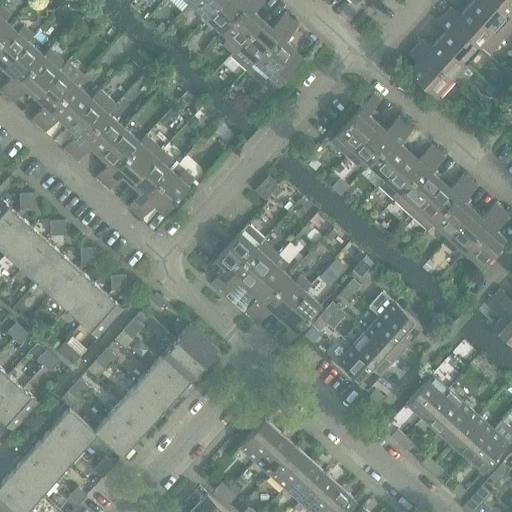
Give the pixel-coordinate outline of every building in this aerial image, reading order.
[(206,19),(223,0),(193,0),(190,5),(206,19)] [(222,34),(252,0),(223,0),(206,19),(222,34)] [(233,54),(264,20),(255,12),(266,0),(252,0),(222,34),(228,39),(223,44),(232,52),(233,54)] [(511,19),(490,0),(473,0),(467,8),(501,38),(511,26),(511,19)] [(511,0),(490,0),(511,19),(511,0)] [(0,38),(14,24),(8,19),(13,13),(2,3),(0,5),(0,38)] [(450,8),(443,16),(480,48),(487,55),(501,38),(467,8),(459,16),(450,8)] [(98,27),(107,17),(101,11),(100,12),(91,22),(98,27)] [(248,70),(292,20),(284,13),(272,27),(264,20),(233,54),(232,52),(230,54),(248,70)] [(443,16),(437,23),(446,31),(438,40),(466,65),(480,48),(443,16)] [(163,33),(169,26),(163,20),(156,27),(163,33)] [(263,83),(264,82),(275,92),(304,60),(294,52),(297,49),(287,41),(300,27),(292,20),(248,70),(263,83)] [(0,63),(4,67),(35,33),(25,23),(20,29),(14,24),(0,38),(0,63)] [(46,53),(45,53),(30,39),(36,33),(35,33),(4,67),(13,75),(0,88),(0,89),(7,96),(46,53)] [(421,40),(415,47),(451,81),(466,65),(438,40),(431,48),(421,40)] [(36,96),(67,61),(51,46),(45,53),(46,53),(7,96),(14,102),(27,88),(36,96)] [(415,47),(408,54),(417,62),(408,72),(436,97),(451,81),(415,47)] [(78,83),(85,74),(69,59),(67,61),(36,96),(45,104),(32,118),(39,125),(78,83)] [(494,90),(503,98),(509,90),(500,82),(494,90)] [(94,97),(92,96),(78,83),(39,125),(46,131),(59,117),(68,125),(94,97)] [(110,112),(109,111),(116,103),(100,88),(92,96),(94,97),(68,125),(76,133),(63,147),(72,154),(110,112)] [(499,102),(503,98),(494,90),(490,94),(499,102)] [(347,157),(377,123),(368,115),(381,101),(373,93),(335,136),(342,142),(336,148),(347,157)] [(253,115),(254,114),(261,107),(252,99),(245,107),(253,115)] [(100,154),(126,126),(110,112),(72,154),(78,160),(91,146),(100,154)] [(368,166),(406,124),(398,117),(386,131),(377,123),(347,157),(357,166),(362,160),(368,166)] [(466,121),(461,127),(470,134),(475,129),(466,121)] [(378,186),(409,152),(401,145),(414,131),(406,124),(368,166),(383,179),(378,185),(378,186)] [(103,183),(147,134),(146,134),(140,140),(126,126),(100,154),(108,162),(95,176),(103,183)] [(132,183),(163,149),(147,134),(103,183),(110,189),(123,175),(132,183)] [(395,200),(438,152),(431,146),(418,160),(409,152),(378,186),(395,200)] [(135,212),(173,169),(167,164),(173,158),(163,149),(132,183),(140,191),(127,205),(135,212)] [(410,215),(441,181),(433,173),(445,159),(438,152),(395,200),(410,215)] [(173,169),(135,212),(142,218),(155,204),(165,213),(196,178),(186,170),(180,176),(173,169)] [(270,175),(256,189),(266,198),(279,183),(270,175)] [(432,223),(470,181),(462,175),(450,189),(441,181),(410,215),(426,228),(431,222),(432,223)] [(443,243),(474,210),(465,202),(477,188),(470,181),(432,223),(448,237),(443,243)] [(20,194),(21,207),(33,193),(20,194)] [(21,208),(36,207),(35,193),(33,193),(21,207),(21,208)] [(0,230),(17,211),(2,198),(0,199),(0,230)] [(296,204),(290,198),(283,205),(290,211),(296,204)] [(464,252),(502,210),(495,204),(482,217),(474,210),(443,243),(453,253),(459,247),(464,252)] [(502,210),(464,252),(481,267),(506,239),(497,230),(509,217),(502,210)] [(0,248),(6,254),(33,226),(17,211),(0,230),(0,248)] [(51,221),(52,233),(63,220),(51,221)] [(52,236),(67,235),(66,220),(63,220),(52,233),(52,236)] [(263,240),(263,239),(264,237),(249,222),(241,231),(216,259),(225,268),(212,282),(219,288),(263,240)] [(21,268),(47,239),(33,226),(6,254),(21,268)] [(36,281),(62,253),(47,239),(21,268),(36,281)] [(248,289),(279,254),(263,240),(219,288),(227,295),(239,281),(248,289)] [(81,248),(82,261),(94,247),(81,248)] [(82,262),(96,262),(96,247),(94,247),(82,261),(82,262)] [(51,295),(77,266),(62,253),(36,281),(51,295)] [(250,317),(289,274),(284,270),(290,263),(279,254),(248,289),(257,296),(244,311),(250,317)] [(335,259),(327,267),(337,277),(345,268),(335,259)] [(424,266),(429,271),(436,263),(430,259),(424,266)] [(65,308),(92,280),(77,266),(51,295),(65,308)] [(311,283),(295,268),(289,274),(250,317),(258,324),(272,309),(281,317),(311,283)] [(112,275),(112,288),(125,274),(112,275)] [(112,290),(127,289),(126,274),(125,274),(112,288),(112,290)] [(345,287),(353,294),(361,285),(353,278),(345,287)] [(82,323),(108,294),(92,280),(65,308),(82,323)] [(276,339),(284,346),(322,304),(307,291),(313,284),(311,283),(281,317),(280,318),(289,326),(276,339)] [(347,300),(353,294),(345,287),(339,293),(347,300)] [(511,300),(500,290),(494,296),(511,312),(511,300)] [(165,301),(156,293),(155,293),(150,299),(159,307),(165,301)] [(98,338),(124,309),(108,294),(82,323),(98,338)] [(511,343),(511,312),(494,296),(487,304),(501,317),(492,326),(511,343)] [(378,317),(407,343),(423,326),(394,299),(378,317)] [(318,316),(326,324),(340,307),(332,300),(318,316)] [(319,331),(326,324),(318,316),(311,324),(319,331)] [(129,323),(138,331),(143,324),(135,317),(129,323)] [(394,358),(407,343),(378,317),(364,331),(394,358)] [(16,338),(24,329),(15,321),(7,331),(16,338)] [(132,337),(138,331),(129,323),(124,329),(132,337)] [(177,338),(206,364),(220,349),(190,323),(177,338)] [(24,329),(16,338),(21,343),(29,333),(24,329)] [(380,372),(394,358),(364,331),(351,346),(380,372)] [(193,379),(206,364),(177,338),(163,353),(193,379)] [(73,350),(64,342),(57,350),(66,358),(73,364),(80,356),(73,350)] [(366,388),(380,372),(351,346),(337,362),(366,388)] [(101,354),(110,362),(116,355),(108,347),(101,354)] [(43,365),(52,355),(46,349),(37,359),(43,365)] [(180,394),(193,379),(163,353),(150,368),(180,394)] [(105,367),(110,362),(101,354),(96,360),(105,367)] [(52,355),(43,365),(50,371),(59,361),(52,355)] [(166,409),(180,394),(150,368),(136,383),(166,409)] [(0,412),(22,388),(7,374),(0,381),(0,412)] [(421,417),(448,388),(432,374),(405,403),(421,417)] [(88,386),(79,378),(74,383),(84,392),(88,386)] [(77,399),(84,392),(74,383),(67,391),(77,399)] [(153,424),(166,409),(136,383),(123,398),(153,424)] [(0,412),(0,418),(14,432),(40,403),(22,388),(0,412)] [(463,402),(448,388),(421,417),(436,431),(463,402)] [(139,439),(153,424),(123,398),(109,413),(139,439)] [(463,402),(436,431),(451,444),(478,415),(463,402)] [(99,434),(94,430),(70,408),(57,422),(85,449),(98,435),(99,434)] [(123,457),(139,439),(109,413),(94,430),(99,434),(98,435),(123,457)] [(467,458),(493,429),(478,415),(451,444),(467,458)] [(253,460),(278,432),(263,418),(238,446),(253,460)] [(483,473),(511,440),(511,427),(502,419),(493,429),(467,458),(483,473)] [(72,464),(85,449),(57,422),(43,438),(72,464)] [(397,444),(405,435),(398,429),(390,438),(397,444)] [(269,474),(294,446),(278,432),(253,460),(269,474)] [(405,435),(397,444),(405,451),(413,443),(405,435)] [(59,479),(72,464),(43,438),(30,453),(59,479)] [(284,488),(310,460),(294,446),(269,474),(284,488)] [(44,494),(59,479),(30,453),(16,468),(44,494)] [(99,462),(108,470),(114,465),(104,456),(99,462)] [(427,470),(434,462),(428,456),(421,464),(427,470)] [(299,502),(324,473),(310,460),(284,488),(299,502)] [(495,469),(503,476),(510,468),(502,461),(495,469)] [(102,477),(108,470),(99,462),(93,469),(102,477)] [(434,462),(427,470),(436,478),(443,470),(434,462)] [(31,510),(44,494),(16,468),(2,484),(31,510)] [(497,483),(503,476),(495,469),(489,476),(497,483)] [(310,511),(316,511),(339,487),(324,473),(299,502),(310,511)] [(221,496),(228,488),(221,482),(214,489),(221,496)] [(1,511),(28,511),(31,510),(2,484),(0,486),(0,511),(1,511)] [(458,484),(452,492),(451,492),(459,499),(466,491),(458,484)] [(482,485),(461,507),(466,511),(473,511),(491,493),(482,485)] [(82,500),(86,495),(77,486),(73,491),(82,500)] [(339,487),(316,511),(345,511),(355,501),(339,487)] [(228,488),(221,496),(229,503),(236,495),(228,488)] [(75,508),(82,500),(73,491),(65,500),(75,508)] [(230,511),(208,492),(193,509),(196,511),(230,511)] [(241,511),(257,511),(245,500),(238,509),(241,511)]
